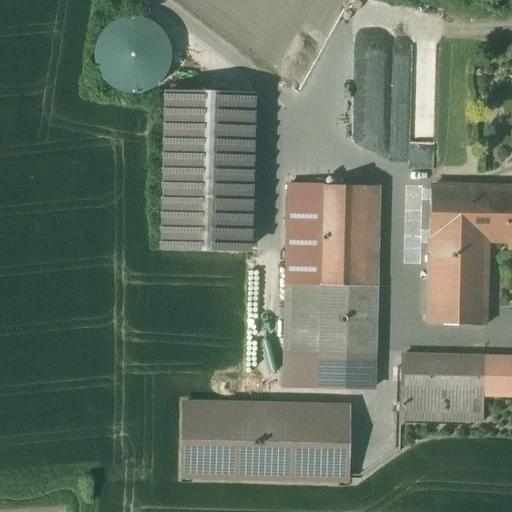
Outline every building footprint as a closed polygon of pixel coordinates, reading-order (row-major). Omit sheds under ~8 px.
[(108,3),(83,18),(74,41),(79,62),(98,80),(123,83),(148,68),(156,43),(148,19),(131,6),(108,3)] [(252,98),(158,97),(157,252),(250,253),(252,98)] [(432,167),(433,112),(411,112),(411,167),(432,167)] [(494,328),(496,254),(511,254),(511,186),(429,185),(427,253),(426,327),(494,328)] [(375,355),(379,188),(288,186),(285,353),(375,355)] [(481,355),(399,354),(398,423),(479,424),(481,355)] [(350,404),(177,401),(176,485),(349,488),(350,404)]
